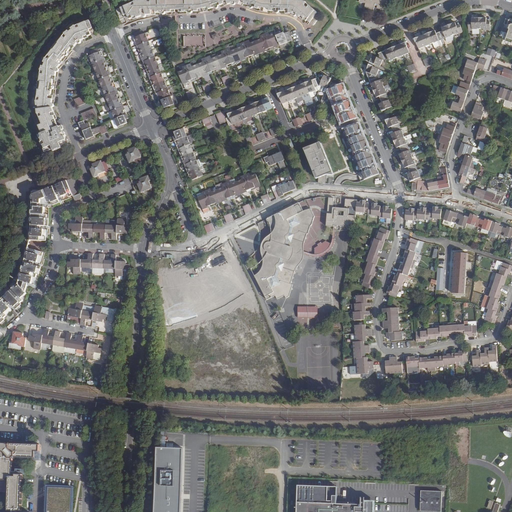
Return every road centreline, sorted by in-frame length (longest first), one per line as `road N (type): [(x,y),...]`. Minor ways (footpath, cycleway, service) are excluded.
road 1 (residential): [(400,197),(396,244),(375,305),(383,348),(493,338),(511,292)]
road 2 (residential): [(123,511),(142,248)]
road 3 (residential): [(199,245),(312,189),(400,197)]
road 4 (residential): [(151,127),(313,61)]
road 5 (residential): [(352,44),(459,3),(511,6)]
road 6 (residential): [(313,61),(300,29),(286,19),(239,11),(179,19)]
road 7 (residential): [(457,201),(450,157),(474,88),(494,78),(511,84)]
road 8 (residential): [(113,35),(75,56),(60,89),(79,157)]
road 9 (residential): [(400,197),(346,59)]
